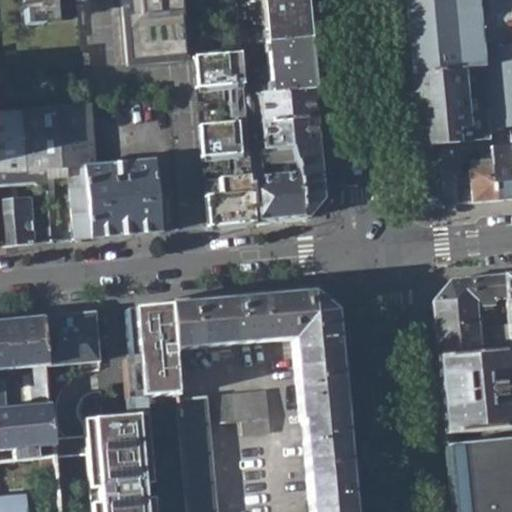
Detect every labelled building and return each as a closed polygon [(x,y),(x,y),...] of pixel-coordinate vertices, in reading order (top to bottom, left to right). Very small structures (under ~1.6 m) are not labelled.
[(19,0),(20,10),(87,4),(86,0),(19,0)] [(119,0),(124,61),(176,57),(175,49),(129,53),(126,15),(131,14),(129,0),(119,0)] [(129,0),(131,14),(126,15),(129,53),(175,49),(176,57),(184,57),(179,0),(129,0)] [(234,0),(237,20),(246,20),(244,5),(254,5),(255,0),(263,0),(265,35),(261,36),(260,30),(237,34),(238,45),(308,38),(304,0),(234,0)] [(239,53),(239,57),(263,55),(265,49),(269,49),(271,86),(267,86),(265,80),(242,82),(242,84),(243,97),(312,89),(308,38),(238,45),(239,53)] [(207,226),(253,222),(251,199),(249,175),(231,177),(229,154),(239,154),(237,123),(226,124),(223,86),(242,84),(242,82),(239,57),(239,53),(193,56),(207,226)] [(490,151),(487,113),(483,69),(411,75),(419,174),(421,189),(444,207),(456,206),(492,203),(495,203),(490,151)] [(243,97),(244,122),(315,116),(312,89),(243,97)] [(43,175),(66,172),(96,169),(89,106),(0,117),(0,178),(11,177),(43,175)] [(300,171),(308,217),(322,197),(315,116),(244,122),(247,151),(253,151),(260,150),(294,147),(300,171)] [(294,147),(260,150),(261,165),(277,162),(277,175),(256,177),(253,151),(247,151),(249,175),(251,199),(253,222),(308,217),(300,171),(294,147)] [(490,151),(495,203),(511,201),(511,167),(511,150),(490,151)] [(155,164),(96,169),(66,172),(74,239),(162,231),(155,164)] [(0,178),(0,246),(50,241),(47,218),(32,220),(29,198),(12,199),(11,177),(0,178)] [(506,300),(510,351),(511,351),(511,276),(503,278),(506,300)] [(437,358),(479,354),(477,335),(476,315),(475,306),(494,305),(494,301),(506,300),(503,278),(486,279),(449,282),(432,303),(437,358)] [(170,304),(174,349),(289,339),(302,419),(341,417),(331,313),(311,292),(170,304)] [(129,355),(124,355),(127,399),(129,399),(130,402),(130,415),(148,414),(148,402),(148,399),(178,399),(174,349),(170,304),(126,310),(129,355)] [(41,316),(47,385),(99,379),(94,311),(41,316)] [(0,319),(0,464),(53,457),(47,385),(41,316),(0,319)] [(479,354),(437,358),(445,436),(511,429),(511,380),(511,367),(511,366),(511,351),(510,351),(479,354)] [(57,511),(156,511),(155,497),(145,498),(144,484),(154,483),(148,414),(130,415),(102,418),(99,379),(47,385),(53,457),(57,511)] [(178,399),(188,511),(215,511),(208,425),(240,422),(240,434),(268,432),(268,422),(264,391),(178,399)] [(302,419),(309,511),(350,511),(341,417),(302,419)] [(447,464),(511,457),(511,440),(445,447),(447,464)] [(511,511),(511,457),(447,464),(451,511),(511,511)] [(28,511),(27,497),(0,499),(0,511),(28,511)]
